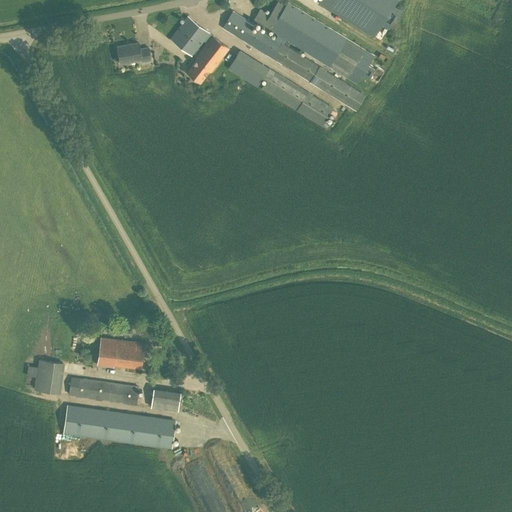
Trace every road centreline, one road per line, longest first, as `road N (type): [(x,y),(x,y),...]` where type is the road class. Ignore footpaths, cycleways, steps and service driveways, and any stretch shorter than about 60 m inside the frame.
road 1 (unclassified): [(278,511),(15,33)]
road 2 (unclassified): [(15,33),(191,0)]
